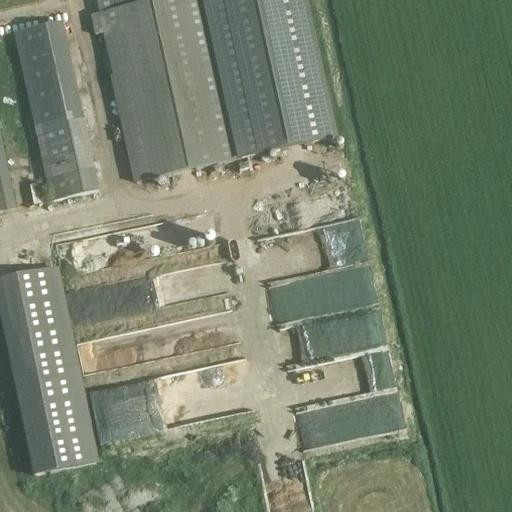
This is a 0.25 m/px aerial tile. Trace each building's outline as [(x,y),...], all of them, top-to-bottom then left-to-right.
[(113,0),(116,11),(98,15),(89,17),(94,37),(102,35),(135,184),(239,162),(334,141),(302,0),(113,0)] [(95,193),(63,22),(15,31),(47,201),(95,193)] [(0,145),(0,213),(13,211),(0,145)] [(54,271),(0,281),(0,307),(35,478),(94,466),(54,271)] [(92,393),(103,444),(160,431),(149,380),(92,393)]
